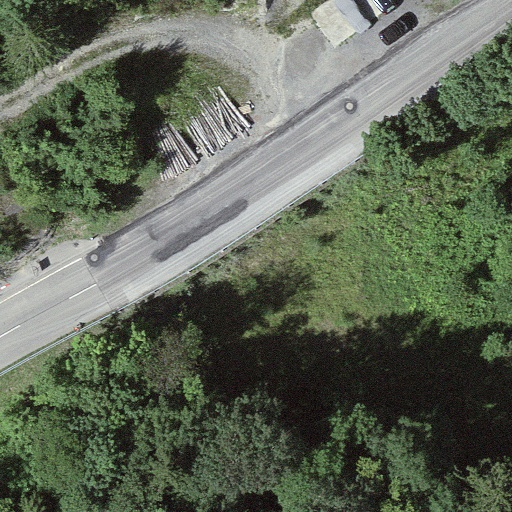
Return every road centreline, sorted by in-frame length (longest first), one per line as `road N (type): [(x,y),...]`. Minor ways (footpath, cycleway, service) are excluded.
road 1 (tertiary): [(511,10),(291,167),(0,339)]
road 2 (track): [(291,167),(249,80),(213,43),(152,42),(0,114)]
